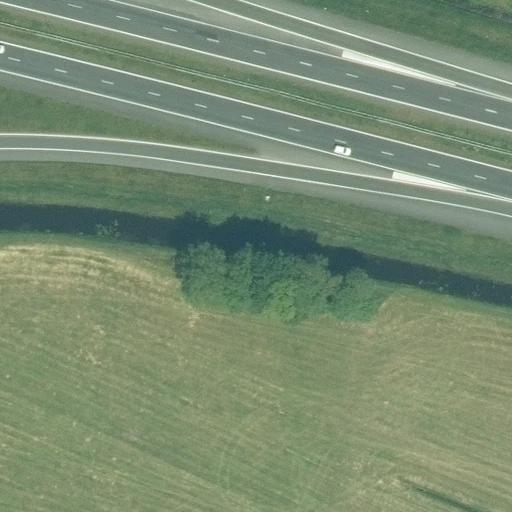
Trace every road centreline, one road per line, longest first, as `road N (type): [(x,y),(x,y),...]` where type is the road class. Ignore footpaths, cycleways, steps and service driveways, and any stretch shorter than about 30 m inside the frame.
road 1 (motorway): [(0,57),(511,186)]
road 2 (motorway): [(0,144),(98,146),(390,187),(511,195)]
road 3 (motorway): [(511,118),(37,0)]
road 4 (motorway): [(511,111),(344,42),(208,0)]
